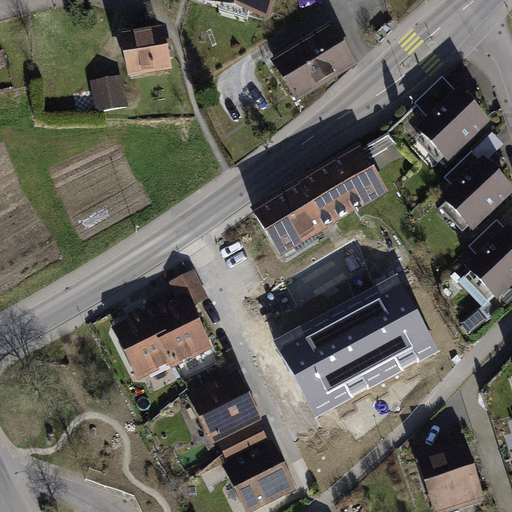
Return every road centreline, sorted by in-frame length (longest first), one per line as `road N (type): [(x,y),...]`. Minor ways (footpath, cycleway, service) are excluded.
road 1 (secondary): [(462,12),(233,197),(0,341)]
road 2 (residential): [(312,511),(511,326)]
